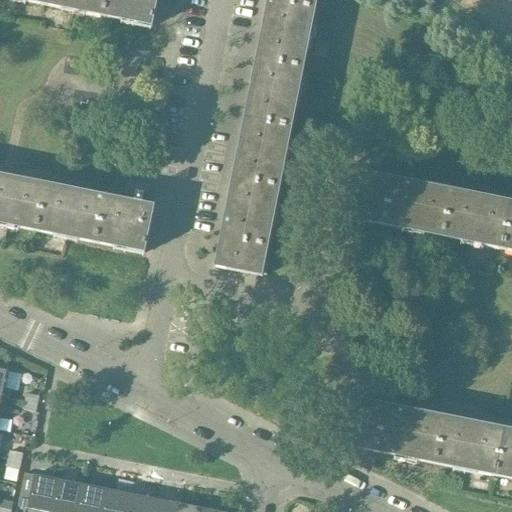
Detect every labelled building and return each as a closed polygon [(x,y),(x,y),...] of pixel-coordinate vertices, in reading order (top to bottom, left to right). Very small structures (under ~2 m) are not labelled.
[(10,0),(152,28),(157,0),(10,0)] [(273,0),(267,31),(223,257),(217,256),(214,269),(262,278),(316,0),(273,0)] [(511,209),(373,182),(375,176),(362,174),(353,221),(511,253),(511,209)] [(122,207),(0,182),(0,225),(144,255),(154,207),(142,205),(145,189),(141,188),(141,187),(123,183),(123,185),(126,186),(122,207)] [(0,371),(0,398),(2,389),(6,390),(9,374),(0,371)] [(26,395),(24,403),(37,406),(38,398),(26,395)] [(511,437),(366,408),(367,403),(355,400),(345,448),(511,480),(511,437)] [(37,406),(24,403),(22,411),(35,414),(37,406)] [(10,452),(8,460),(21,463),(22,455),(10,452)] [(21,463),(8,460),(7,468),(19,471),(21,463)] [(34,477),(30,493),(27,509),(41,511),(52,511),(59,482),(34,477)] [(77,511),(82,487),(59,482),(52,511),(77,511)] [(102,511),(106,491),(82,487),(77,511),(102,511)] [(128,511),(131,496),(106,491),(102,511),(128,511)] [(26,511),(27,509),(30,493),(23,492),(18,511),(26,511)] [(152,511),(155,501),(131,496),(128,511),(152,511)] [(0,500),(0,508),(11,510),(13,502),(0,500)] [(177,511),(179,506),(155,501),(152,511),(177,511)]
